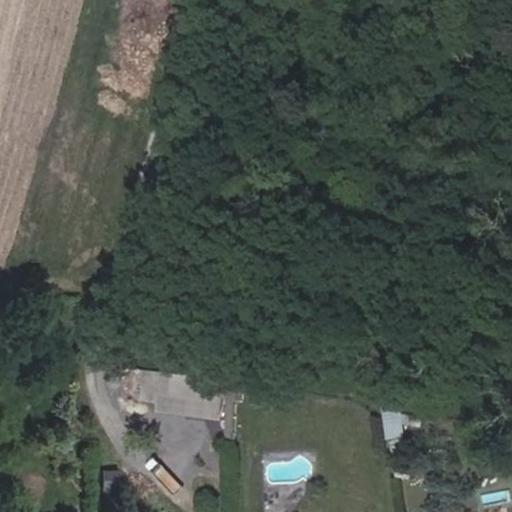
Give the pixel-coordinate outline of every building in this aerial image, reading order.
[(195,377),(148,371),(144,400),(161,402),(159,412),(191,416),(195,377)] [(226,381),(195,377),(191,416),(222,420),(226,381)] [(237,442),(238,402),(244,403),(245,384),(230,381),(228,442),(237,442)] [(405,440),(403,414),(385,415),(387,442),(390,442),(405,440)] [(413,478),(405,440),(390,442),(398,480),(413,478)]
